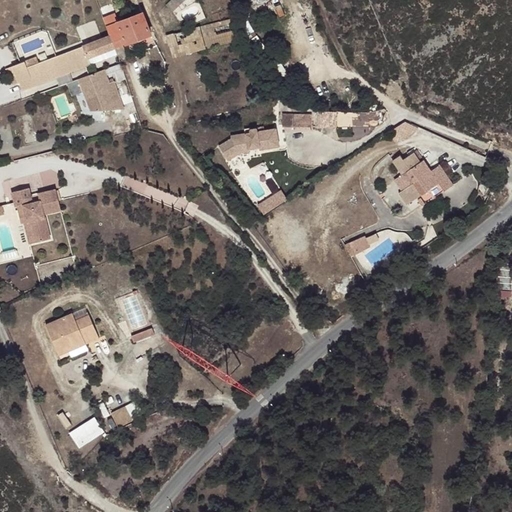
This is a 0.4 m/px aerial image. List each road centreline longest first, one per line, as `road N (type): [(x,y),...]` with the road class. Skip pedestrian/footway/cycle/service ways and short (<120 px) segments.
road 1 (unclassified): [(154,511),(230,428),(333,339),(511,209)]
road 2 (unknown): [(0,182),(61,168),(92,173),(213,221),(318,352)]
road 3 (residential): [(116,511),(56,464),(0,328)]
